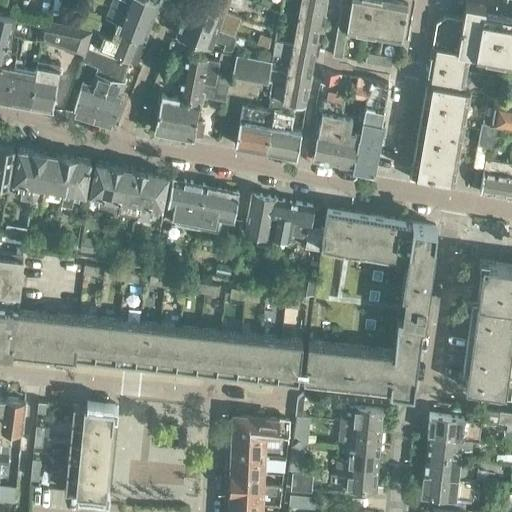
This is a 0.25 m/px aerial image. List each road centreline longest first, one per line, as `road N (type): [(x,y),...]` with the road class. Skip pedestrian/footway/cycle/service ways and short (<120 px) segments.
road 1 (residential): [(210,511),(215,395),(0,375)]
road 2 (residential): [(408,511),(415,419),(441,384),(475,206)]
road 3 (residential): [(397,193),(121,145)]
road 4 (residential): [(397,193),(424,0)]
road 5 (residential): [(173,0),(121,145)]
road 6 (residential): [(121,145),(0,122)]
